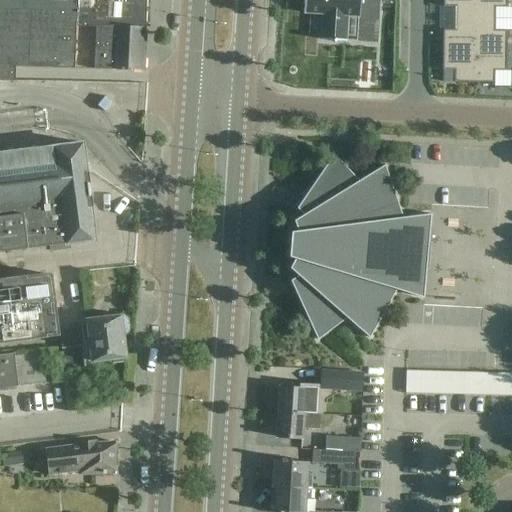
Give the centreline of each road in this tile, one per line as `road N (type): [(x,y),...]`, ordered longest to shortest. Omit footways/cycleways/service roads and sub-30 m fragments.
road 1 (tertiary): [(190,98),(161,511)]
road 2 (tertiary): [(211,511),(237,102)]
road 3 (unclassified): [(237,102),(410,111)]
